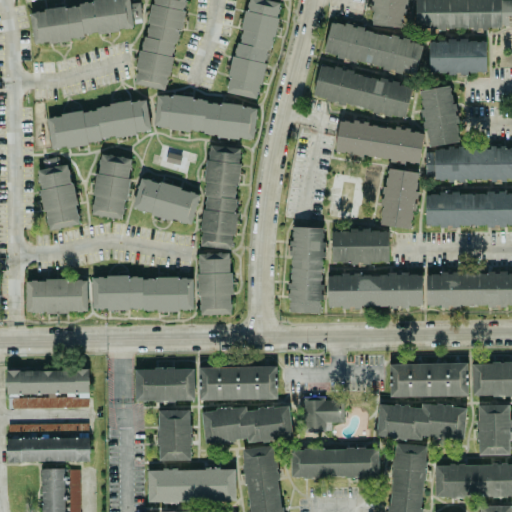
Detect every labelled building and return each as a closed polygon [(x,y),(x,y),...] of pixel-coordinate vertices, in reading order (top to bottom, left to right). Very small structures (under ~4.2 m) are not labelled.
[(34,43),(133,28),(132,19),(141,18),(139,2),(130,3),(129,0),(99,0),(28,11),(34,43)] [(167,90),(184,0),(150,0),(134,83),(167,90)] [(279,2),(271,0),(246,0),(226,92),(258,99),(279,2)] [(511,0),(414,0),(415,27),(511,27),(511,0)] [(416,75),(423,42),(330,21),(323,54),(416,75)] [(486,40),(429,39),(428,72),(485,73),(486,40)] [(406,115),(411,82),(318,67),(313,100),(406,115)] [(418,90),(428,146),(460,141),(451,84),(418,90)] [(256,103),(155,96),(153,129),(254,136),(256,103)] [(151,131),(145,99),(45,116),(51,148),(151,131)] [(335,154),(420,161),(422,132),(409,131),(410,128),(366,124),(367,122),(338,119),(335,154)] [(199,246),(232,248),(241,147),(208,145),(199,246)] [(511,147),(434,146),(434,179),(506,180),(506,178),(511,178),(511,147)] [(123,218),(131,157),(98,153),(91,215),(123,218)] [(79,224),(68,164),(36,169),(47,230),(79,224)] [(418,172),(385,168),(379,225),(412,229),(418,172)] [(132,210),(192,223),(199,191),(139,178),(132,210)] [(511,225),(511,192),(425,192),(425,226),(511,225)] [(289,312),(321,313),(323,227),(290,226),(289,312)] [(388,263),(389,230),(331,229),(331,262),(388,263)] [(199,314),(231,313),(230,252),(197,253),(199,314)] [(511,305),(511,272),(426,272),(426,306),(511,305)] [(327,273),(327,306),(421,307),(421,273),(327,273)] [(193,277),(92,276),(92,309),(192,310),(193,277)] [(25,279),(25,312),(86,312),(86,279),(25,279)] [(389,396),(467,395),(467,362),(389,363),(389,396)] [(511,362),(471,363),(472,395),(511,394),(511,362)] [(198,400),(277,398),(276,365),(198,367),(198,400)] [(194,400),(194,367),(134,368),(135,401),(194,400)] [(88,407),(88,369),(6,369),(6,407),(88,407)] [(343,421),(342,397),(303,398),(304,431),(325,431),(325,422),(343,421)] [(464,438),(466,408),(378,401),(375,436),(421,439),(421,435),(464,438)] [(477,455),(510,454),(509,404),(476,404),(477,455)] [(201,410),(204,443),(247,439),(247,441),(291,437),(288,405),(245,409),(245,405),(201,410)] [(156,410),(158,460),(191,459),(189,409),(156,410)] [(89,460),(89,437),(47,437),(47,431),(70,431),(70,423),(6,423),(6,461),(89,460)] [(421,511),(424,445),(392,443),(388,511),(421,511)] [(248,511),(281,511),(275,445),(242,448),(248,511)] [(290,476),(378,475),(377,447),(290,448),(290,476)] [(511,496),(511,463),(434,464),(434,496),(511,496)] [(40,511),(79,511),(79,468),(66,468),(41,468),(40,511)] [(235,500),(235,468),(147,469),(147,501),(235,500)]
